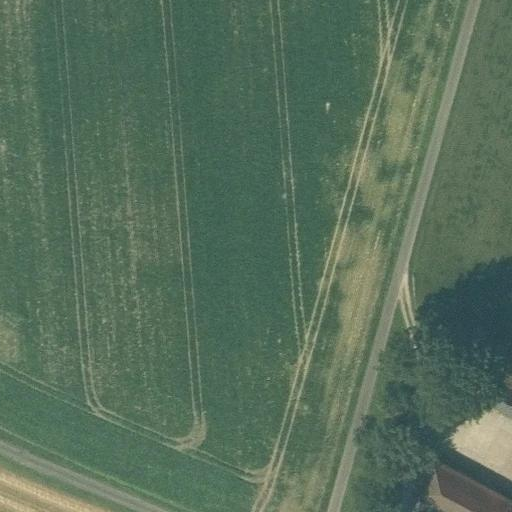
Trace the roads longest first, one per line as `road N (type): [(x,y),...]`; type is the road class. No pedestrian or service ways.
road 1 (unclassified): [(330,511),(472,0)]
road 2 (unclassified): [(150,511),(0,448)]
